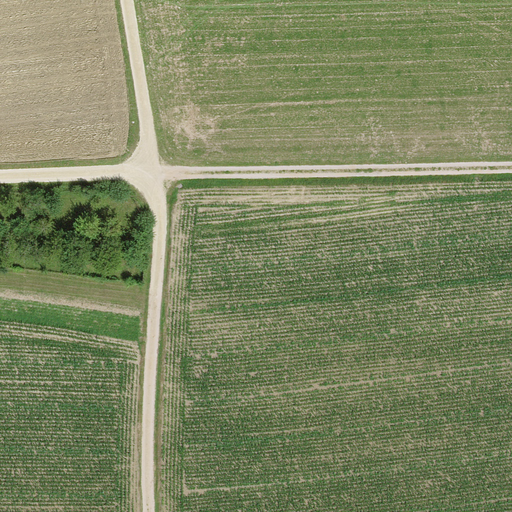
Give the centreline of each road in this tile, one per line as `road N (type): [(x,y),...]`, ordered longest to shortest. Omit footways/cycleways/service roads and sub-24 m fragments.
road 1 (track): [(149,511),(160,231),(129,0)]
road 2 (track): [(511,170),(0,176)]
